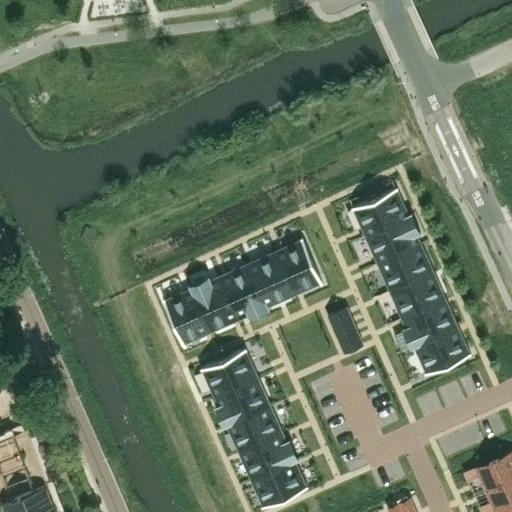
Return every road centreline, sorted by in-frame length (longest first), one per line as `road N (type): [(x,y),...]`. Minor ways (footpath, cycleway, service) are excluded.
road 1 (residential): [(511,269),(384,0)]
road 2 (residential): [(116,511),(0,249)]
